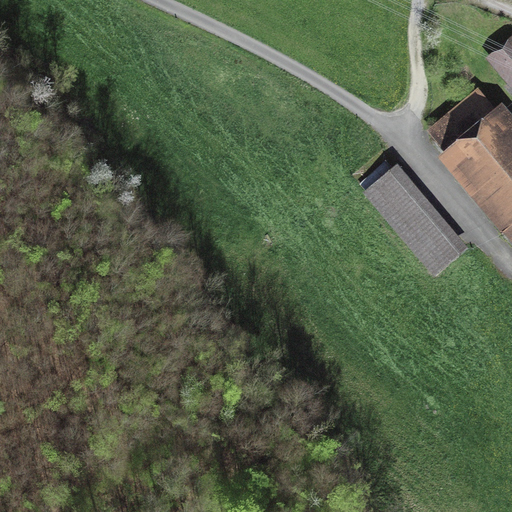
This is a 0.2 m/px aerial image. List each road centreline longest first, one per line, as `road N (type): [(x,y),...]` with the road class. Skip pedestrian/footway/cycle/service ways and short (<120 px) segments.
road 1 (track): [(157,0),(271,55),(388,126),(404,125),(415,112),(416,0)]
road 2 (track): [(404,125),(502,254)]
